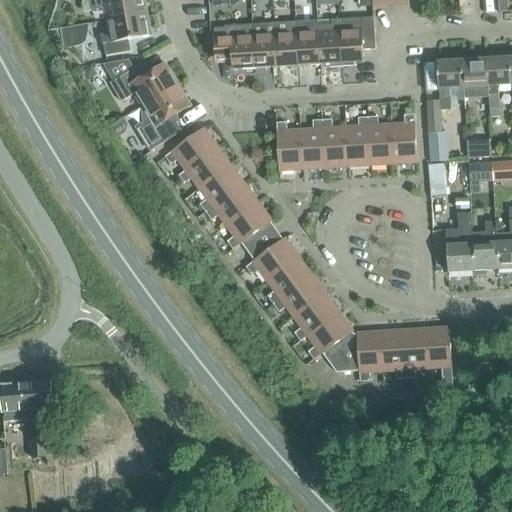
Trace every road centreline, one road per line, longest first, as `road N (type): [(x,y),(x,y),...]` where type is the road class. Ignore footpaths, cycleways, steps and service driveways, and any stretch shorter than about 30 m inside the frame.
road 1 (secondary): [(334,511),(228,397),(155,302),(89,209),(0,53)]
road 2 (unclassified): [(511,29),(392,33),(394,93),(244,100),(217,93),(195,66),(175,23),(176,0)]
road 3 (unclassified): [(0,358),(51,341),(66,319),(72,286),(0,152)]
road 4 (residential): [(418,216),(408,205),(352,197),(338,203),(329,234),(336,262),(363,291),(423,311)]
